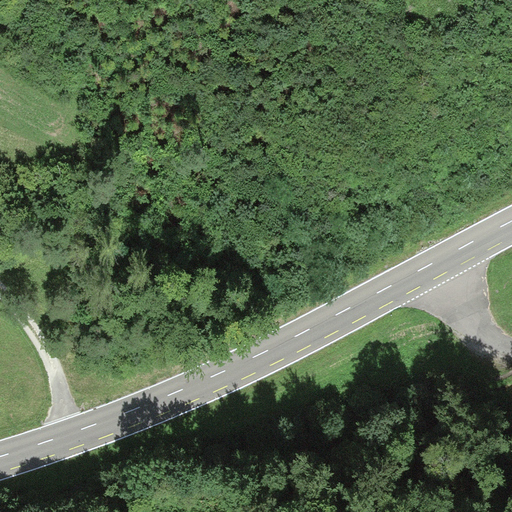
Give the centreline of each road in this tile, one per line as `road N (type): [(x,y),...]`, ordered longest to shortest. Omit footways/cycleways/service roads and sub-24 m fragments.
road 1 (secondary): [(511,226),(214,372),(0,457)]
road 2 (track): [(0,288),(57,367),(79,432)]
road 3 (track): [(432,267),(476,339),(511,357)]
